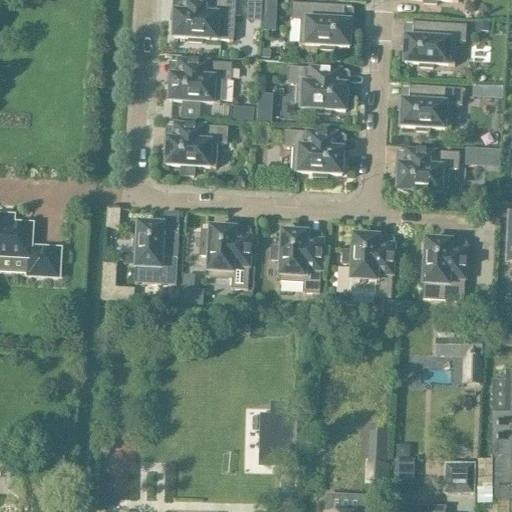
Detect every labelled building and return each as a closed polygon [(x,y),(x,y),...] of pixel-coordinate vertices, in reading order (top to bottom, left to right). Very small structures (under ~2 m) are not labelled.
[(233,43),(235,2),(198,0),(176,0),(182,0),(181,15),(174,14),(174,21),(172,21),(172,22),(174,23),(173,40),(188,41),(188,44),(201,45),(201,41),(233,43)] [(248,0),(247,19),(262,20),(263,1),(248,0)] [(265,1),(264,12),(269,12),(275,7),(275,1),(265,1)] [(351,10),(351,9),(291,5),(290,22),(300,23),(298,47),(320,48),(320,52),(333,52),(333,49),(349,50),(350,33),(352,33),(352,31),(350,31),(350,24),(343,24),(344,10),(351,10)] [(465,44),(466,28),(406,24),(406,25),(413,26),(412,40),(405,40),(405,46),(403,46),(403,48),(405,48),(404,65),(419,66),(419,70),(432,70),(432,67),(454,68),(455,44),(465,44)] [(476,25),(475,33),(487,33),(487,26),(476,25)] [(168,85),(168,86),(170,86),(169,104),(182,104),(181,121),(198,122),(199,105),(219,106),(221,82),(230,83),(231,66),(171,63),(171,64),(178,64),(177,78),(170,78),(170,85),(168,85)] [(347,74),(347,73),(288,69),(287,86),(296,87),(295,111),(316,112),(316,116),(330,116),(330,113),(345,114),(346,97),(348,97),(348,95),(346,95),(346,88),(340,88),(340,74),(347,74)] [(461,108),(462,91),(403,88),(402,89),(409,90),(408,104),(402,104),(401,110),(399,110),(399,112),(401,112),(400,129),(415,130),(415,133),(429,134),(429,131),(450,132),(452,108),(461,108)] [(471,88),(471,99),(482,100),(483,89),(471,88)] [(241,110),(240,125),(251,125),(252,111),(241,110)] [(258,110),(257,126),(271,127),(272,111),(258,110)] [(226,147),(227,130),(168,126),(168,128),(174,128),(174,142),(167,142),(166,149),(164,149),(164,150),(166,150),(165,168),(181,168),(180,178),(193,179),(194,169),(215,170),(217,146),(226,147)] [(257,130),(256,143),(265,143),(265,130),(257,130)] [(344,138),(344,137),(284,133),(283,150),(293,151),(291,175),(313,176),(313,179),(326,180),(326,177),(341,178),(342,160),(344,161),(344,159),(342,159),(343,152),(336,152),(337,137),(344,138)] [(458,172),(459,155),(399,152),(399,153),(406,154),(405,168),(398,168),(398,174),(396,174),(395,176),(398,176),(397,193),(412,194),(412,197),(425,198),(425,195),(447,196),(448,172),(458,172)] [(511,205),(501,205),(500,220),(510,221),(507,275),(511,275),(511,205)] [(13,219),(1,218),(0,218),(0,258),(28,260),(27,278),(58,279),(59,251),(30,250),(31,227),(12,226),(13,219)] [(157,227),(157,225),(155,225),(155,227),(138,226),(137,241),(134,241),(133,254),(136,254),(134,286),(175,288),(179,228),(178,228),(177,235),(163,234),(163,227),(157,227)] [(229,231),(229,229),(227,229),(227,231),(210,230),(209,245),(205,245),(205,258),(208,259),(207,280),(231,282),(231,291),(247,292),(251,232),(250,232),(249,239),(235,238),(235,231),(229,231)] [(301,235),(301,233),(299,233),(299,235),(282,234),(281,249),(271,249),(271,262),(280,263),(279,284),(303,286),(303,295),(319,296),(323,237),(321,236),(321,243),(307,242),(307,236),(301,235)] [(372,239),(372,237),(370,237),(370,239),(353,238),(352,253),(343,253),(342,266),(351,267),(350,298),(391,300),(394,241),(393,241),(392,247),(378,246),(379,240),(372,239)] [(444,243),(444,241),(443,241),(443,243),(425,242),(425,258),(421,257),(420,271),(424,271),(422,302),(463,305),(466,245),(465,245),(465,252),(451,251),(451,244),(444,243)] [(384,302),(384,315),(396,315),(396,313),(396,303),(384,302)] [(396,303),(396,313),(409,314),(410,304),(396,303)] [(481,343),(437,343),(437,359),(480,359),(481,343)] [(511,511),(511,372),(506,372),(506,383),(492,383),(491,504),(509,504),(508,511),(511,511)] [(271,416),(270,460),(295,460),(296,417),(271,416)] [(370,434),(368,482),(387,483),(390,434),(370,434)] [(413,487),(413,461),(396,461),(395,487),(413,487)] [(444,464),(443,492),(471,492),(472,464),(444,464)]
